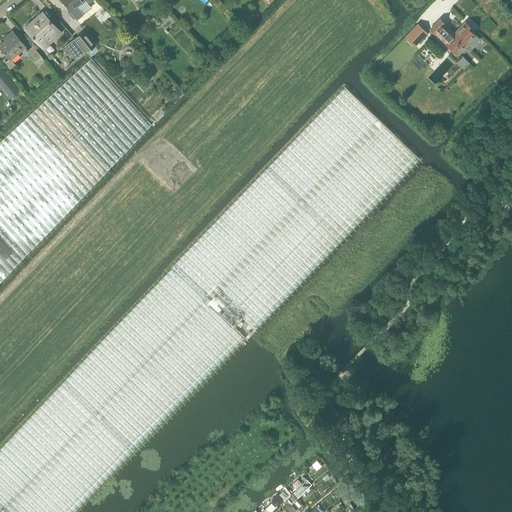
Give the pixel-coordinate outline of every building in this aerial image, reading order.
[(59,0),(69,10),(67,12),(73,20),(75,18),(77,20),(83,15),(77,7),(84,0),(85,0),(88,4),(92,0),(59,0)] [(169,15),(163,12),(160,17),(166,20),(169,15)] [(25,28),(43,48),(57,36),(52,30),(56,27),(42,13),(25,28)] [(444,24),(440,19),(430,29),(435,33),(457,54),(468,43),(472,47),(479,39),(471,32),(473,30),(465,23),(454,34),(444,24)] [(428,33),(418,23),(405,37),(415,46),(428,33)] [(84,31),(75,38),(87,53),(96,45),(84,31)] [(14,33),(0,44),(0,47),(10,60),(25,47),(14,33)] [(84,53),(74,40),(65,46),(76,60),(84,53)] [(40,56),(32,46),(27,50),(35,60),(40,56)] [(0,281),(151,124),(91,59),(0,141),(0,281)] [(19,92),(13,84),(5,74),(0,78),(0,77),(0,84),(11,98),(19,92)] [(0,510),(1,511),(75,511),(133,452),(245,338),(234,327),(233,327),(231,325),(241,316),(255,330),(419,159),(345,87),(171,267),(172,268),(105,337),(0,450),(0,510)]
